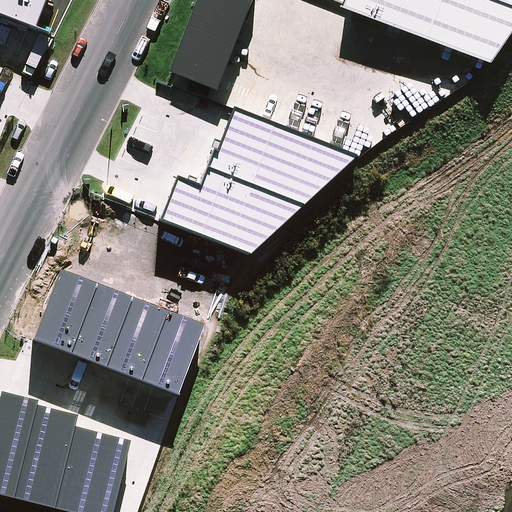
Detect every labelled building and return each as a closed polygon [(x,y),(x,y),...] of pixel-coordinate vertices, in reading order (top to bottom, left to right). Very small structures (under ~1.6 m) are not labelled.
[(0,0),(0,16),(35,31),(47,0),(0,0)] [(199,0),(173,69),(220,87),(253,0),(199,0)] [(494,59),(511,30),(511,0),(510,0),(350,0),(348,5),(494,59)] [(180,185),(166,220),(250,254),(354,158),(237,112),(204,195),(180,185)] [(61,273),(35,342),(178,395),(204,325),(61,273)] [(37,402),(3,393),(0,403),(0,494),(68,511),(109,511),(128,444),(73,429),(76,418),(36,407),(37,402)]
